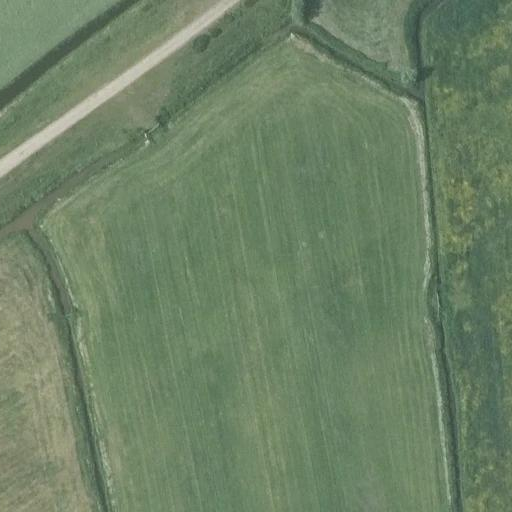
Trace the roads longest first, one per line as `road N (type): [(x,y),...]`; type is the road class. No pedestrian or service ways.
road 1 (track): [(230,0),(0,169)]
road 2 (track): [(171,235),(152,132),(113,87)]
